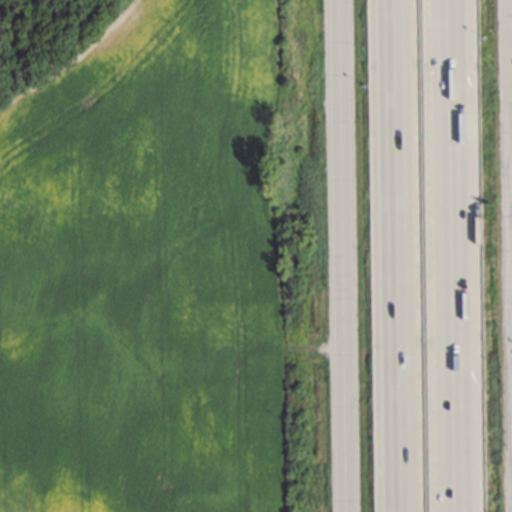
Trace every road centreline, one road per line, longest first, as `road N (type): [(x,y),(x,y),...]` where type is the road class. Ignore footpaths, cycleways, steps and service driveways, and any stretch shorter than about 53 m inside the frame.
road 1 (secondary): [(337,0),(346,511)]
road 2 (motorway): [(391,0),(398,511)]
road 3 (motorway): [(452,511),(446,0)]
road 4 (residential): [(506,0),(511,214)]
